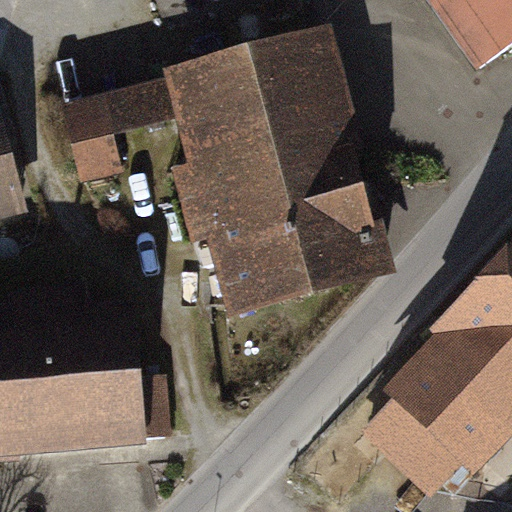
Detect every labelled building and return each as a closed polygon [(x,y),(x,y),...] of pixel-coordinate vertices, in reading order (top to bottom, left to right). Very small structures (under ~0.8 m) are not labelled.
[(511,0),(440,0),(486,72),(511,55),(511,0)] [(165,77),(63,105),(84,182),(125,171),(116,134),(181,117),(195,167),(177,172),(196,241),(211,237),(233,319),(400,274),(386,222),(379,224),(359,152),(369,149),(335,24),(163,70),(165,77)] [(2,85),(0,85),(0,226),(41,214),(2,85)] [(511,257),(385,392),(400,405),(372,435),(441,500),(471,468),(488,485),(511,459),(511,257)] [(0,461),(156,448),(140,304),(99,308),(98,286),(21,289),(20,308),(0,309),(0,461)]
